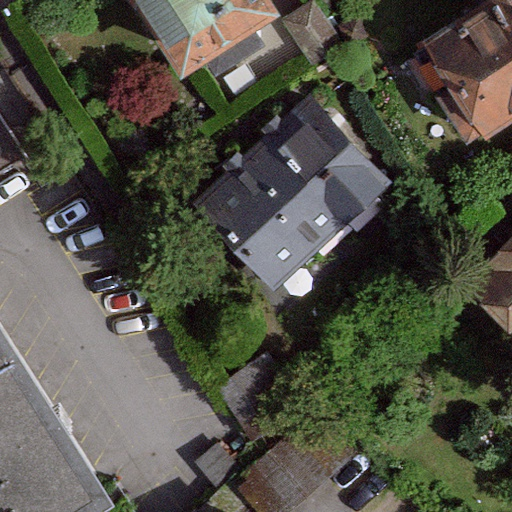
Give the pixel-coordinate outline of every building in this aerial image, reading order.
[(112,0),(165,84),(268,19),(255,0),(112,0)] [(306,0),(305,0),(271,22),(304,73),(339,50),(306,0)] [(511,0),(479,0),(401,49),(464,149),(511,119),(511,0)] [(300,94),(179,203),(267,299),(388,190),(300,94)] [(511,226),(448,293),(511,355),(511,226)] [(0,511),(117,511),(132,503),(0,296),(0,511)] [(310,427),(267,459),(304,508),(347,476),(310,427)] [(280,511),(266,494),(243,511),(280,511)]
